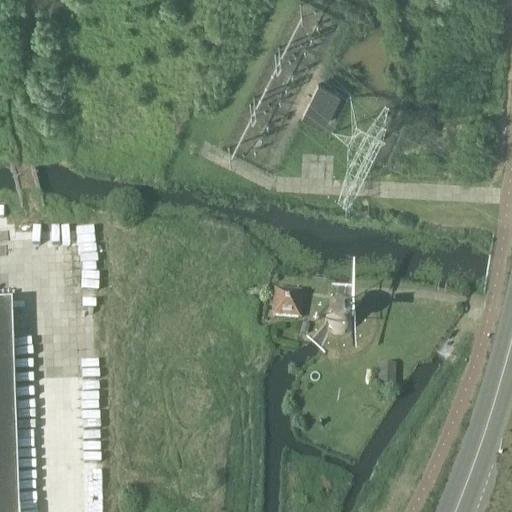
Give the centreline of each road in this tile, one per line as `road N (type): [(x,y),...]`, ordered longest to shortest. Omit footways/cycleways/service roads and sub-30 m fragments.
road 1 (tertiary): [(511,301),(476,432),(440,511)]
road 2 (tertiary): [(464,511),(511,365)]
